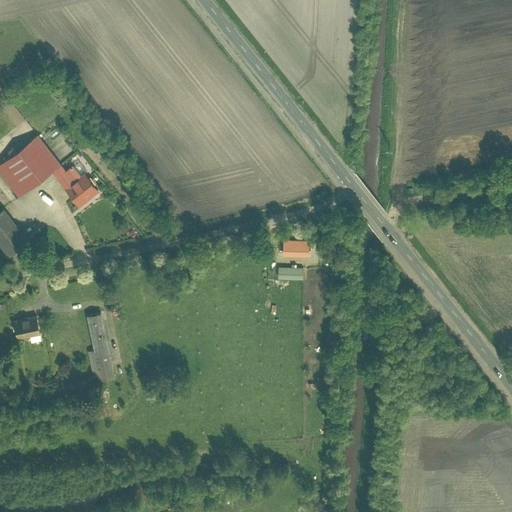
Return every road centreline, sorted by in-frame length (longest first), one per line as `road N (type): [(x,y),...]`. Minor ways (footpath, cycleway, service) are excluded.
road 1 (unclassified): [(0,271),(317,206),(342,194),(348,180)]
road 2 (tertiary): [(511,389),(348,180)]
road 3 (tertiary): [(348,180),(203,0)]
road 4 (track): [(385,231),(402,207),(511,184)]
